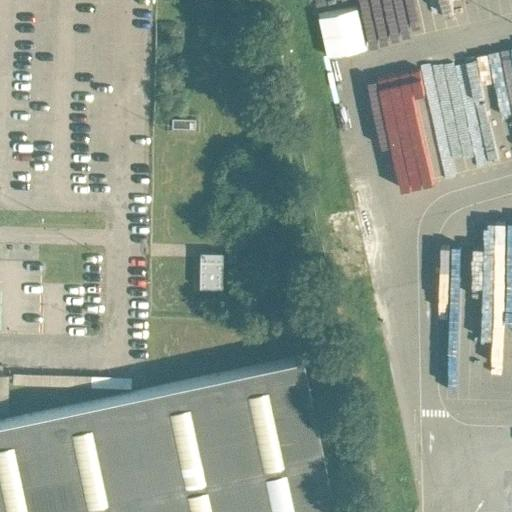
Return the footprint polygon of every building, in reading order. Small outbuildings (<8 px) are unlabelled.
[(419,0),(313,0),(321,58),(351,54),(348,31),(371,28),(374,46),(385,45),(383,30),(393,29),(388,0),(409,0),(410,4),(420,3),(419,0)] [(441,94),(454,91),(468,170),(501,164),(481,56),(435,65),(441,94)] [(195,119),(172,119),(172,127),(195,127),(195,119)] [(362,265),(352,217),(336,220),(347,269),(362,265)] [(511,220),(476,220),(475,252),(497,253),(495,358),(511,358),(511,220)] [(221,286),(222,251),(199,251),(199,286),(221,286)] [(0,511),(335,511),(307,379),(301,355),(0,419),(0,511)]
